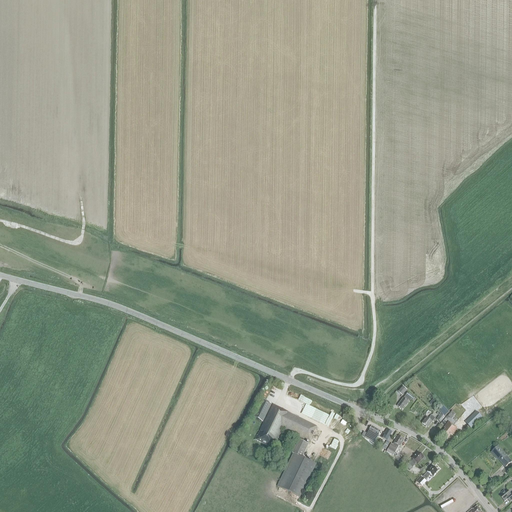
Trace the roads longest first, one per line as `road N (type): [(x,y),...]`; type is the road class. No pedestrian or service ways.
road 1 (tertiary): [(493,511),(444,455),(408,430),(140,315),(0,275)]
road 2 (track): [(289,380),(298,370),(356,384),(371,351),(374,0)]
road 3 (track): [(0,220),(76,243),(80,194)]
